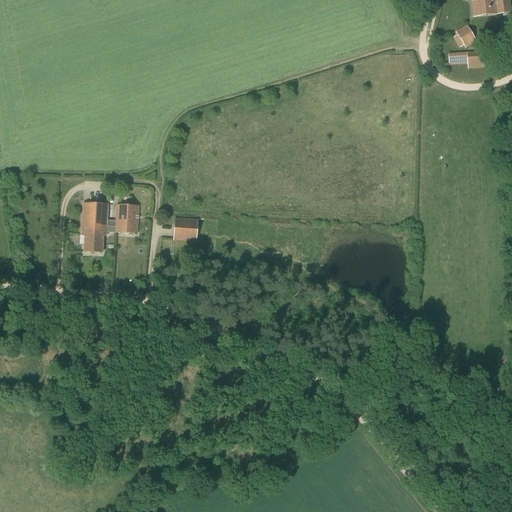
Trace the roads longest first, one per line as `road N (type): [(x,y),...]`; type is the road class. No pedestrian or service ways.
road 1 (track): [(147,301),(329,386),(442,511)]
road 2 (track): [(143,511),(166,489),(147,301)]
road 3 (track): [(155,187),(84,183),(66,196),(57,292)]
road 4 (track): [(0,286),(147,301)]
